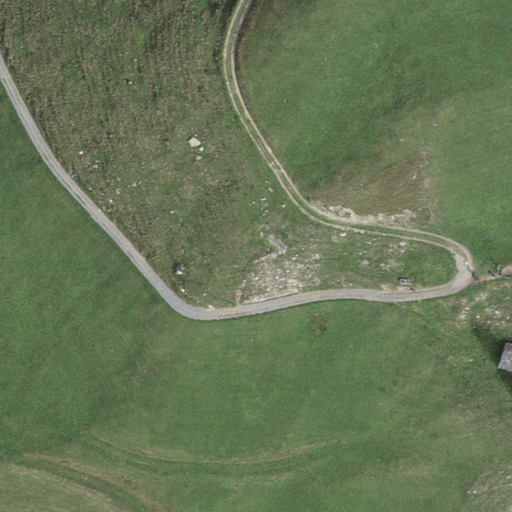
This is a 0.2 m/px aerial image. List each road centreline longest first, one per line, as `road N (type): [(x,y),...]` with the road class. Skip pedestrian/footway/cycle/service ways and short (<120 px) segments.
road 1 (track): [(459,285),(419,297),(344,294),(187,313),(68,185),(30,128),(0,58)]
road 2 (track): [(242,0),(219,52),(227,91),(300,214),(337,228),(443,242),(462,262),(459,285)]
